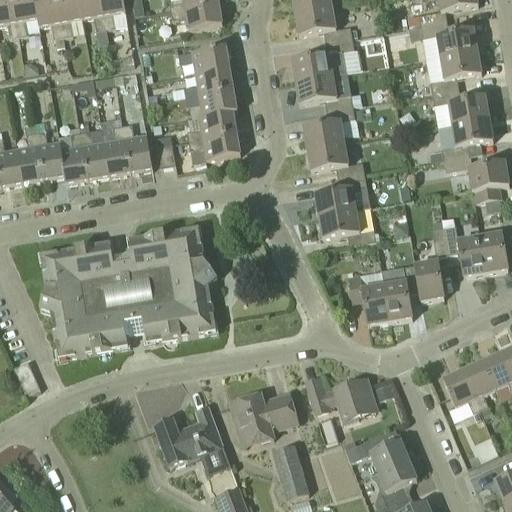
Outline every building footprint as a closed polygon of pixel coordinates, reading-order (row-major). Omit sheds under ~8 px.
[(10,44),(19,42),(20,42),(12,0),(0,0),(0,31),(8,30),(10,44)] [(41,33),(35,0),(12,0),(20,42),(29,41),(27,27),(38,25),(39,33),(41,33)] [(54,45),(56,44),(65,43),(57,0),(35,0),(41,33),(52,31),(54,45)] [(71,28),(84,25),(79,0),(57,0),(65,43),(73,41),(71,28)] [(97,37),(98,37),(108,35),(101,0),(79,0),(84,25),(94,23),(97,37)] [(101,0),(108,35),(116,34),(113,20),(126,18),(122,0),(101,0)] [(169,7),(171,17),(219,9),(217,0),(182,0),(183,5),(169,7)] [(292,0),(295,20),(332,13),(330,0),(292,0)] [(448,28),(446,17),(479,11),(476,0),(438,0),(441,17),(419,21),(421,33),(448,28)] [(132,2),(134,13),(144,12),(142,1),(132,2)] [(186,24),(188,36),(223,30),(219,9),(171,17),(172,26),(186,24)] [(299,42),(324,38),(326,49),(353,44),(351,33),(336,35),(332,13),(295,20),(299,42)] [(474,35),(450,39),(448,28),(421,33),(423,45),(427,66),(441,64),(478,57),(474,35)] [(110,49),(108,35),(98,37),(100,50),(110,49)] [(410,35),(388,39),(390,52),(412,49),(410,35)] [(65,43),(56,44),(58,52),(66,50),(65,43)] [(326,49),(328,60),(292,66),(296,88),(333,82),(330,60),(355,56),(353,44),(326,49)] [(226,52),(178,60),(180,71),(194,68),(196,80),(230,74),(226,52)] [(482,80),(478,57),(441,64),(445,86),(430,88),(432,100),(459,95),(457,84),(482,80)] [(113,64),(114,74),(135,70),(133,60),(113,64)] [(26,82),(40,79),(38,72),(32,67),(24,69),(26,82)] [(234,96),(230,74),(196,80),(198,92),(184,94),(186,104),(234,96)] [(382,85),(390,83),(388,74),(380,75),(382,85)] [(115,82),(117,89),(137,86),(136,78),(115,81),(115,82)] [(326,118),(353,113),(351,101),(337,104),(333,82),(296,88),(300,111),(325,106),(326,118)] [(486,102),(461,107),(459,95),(432,100),(434,112),(438,133),(489,125),(486,102)] [(187,113),(190,113),(201,111),(203,123),(233,118),(237,117),(234,96),(186,104),(187,113)] [(360,100),(351,101),(353,113),(362,112),(360,100)] [(180,114),(187,113),(186,104),(179,105),(180,114)] [(326,118),(328,129),(304,133),(308,155),(345,149),(341,127),(355,125),(353,113),(326,118)] [(199,124),(201,135),(187,137),(189,148),(237,139),(233,118),(203,123),(199,124)] [(471,162),(469,151),(493,147),(489,125),(438,133),(442,155),(444,167),(471,162)] [(81,138),(90,137),(88,128),(79,129),(81,138)] [(38,151),(35,138),(34,129),(26,131),(27,140),(26,140),(29,153),(38,151)] [(131,179),(153,176),(147,141),(135,144),(132,130),(123,131),(131,179)] [(161,130),(153,131),(155,140),(162,138),(161,130)] [(113,133),(116,147),(104,149),(110,183),(131,179),(123,131),(113,133)] [(48,150),(45,137),(35,138),(38,151),(44,186),(65,183),(60,156),(59,148),(48,150)] [(92,151),(90,137),(81,138),(80,139),(88,187),(110,183),(104,149),(92,151)] [(80,139),(72,140),(74,153),(60,156),(65,183),(66,190),(88,187),(80,139)] [(189,148),(191,156),(204,154),(206,167),(241,161),(237,139),(189,148)] [(155,143),(157,153),(172,150),(171,140),(155,143)] [(5,157),(3,144),(0,144),(0,188),(1,194),(22,190),(16,156),(5,157)] [(363,168),(359,169),(348,171),(345,149),(308,155),(311,178),(336,173),(338,185),(365,180),(363,168)] [(157,153),(160,174),(176,172),(172,150),(157,153)] [(44,186),(38,151),(29,153),(16,156),(22,190),(44,186)] [(444,167),(442,155),(435,156),(437,168),(444,167)] [(446,179),(450,178),(470,175),(474,197),(499,193),(509,191),(505,168),(473,173),(471,162),(444,167),(446,179)] [(452,181),(455,194),(471,191),(469,178),(452,181)] [(338,185),(340,196),(315,200),(319,222),(356,216),(352,194),(367,192),(365,180),(338,185)] [(474,197),(472,197),(474,209),(501,204),(499,193),(474,197)] [(401,198),(403,205),(411,204),(409,196),(401,198)] [(486,208),(488,218),(502,216),(500,205),(486,208)] [(356,216),(319,222),(323,245),(347,241),(349,252),(376,247),(374,236),(360,238),(356,216)] [(449,261),(460,259),(464,284),(487,280),(480,243),(458,246),(456,232),(455,232),(454,223),(443,225),(449,261)] [(437,263),(449,261),(443,225),(432,227),(434,236),(432,236),(437,263)] [(396,230),(398,241),(409,239),(407,228),(396,230)] [(191,235),(129,245),(131,254),(112,257),(111,249),(49,259),(49,262),(46,268),(42,269),(47,296),(40,315),(51,319),(57,356),(61,356),(66,360),(67,363),(128,353),(126,338),(144,335),(147,350),(208,339),(208,336),(212,330),(215,329),(209,290),(217,284),(212,277),(205,269),(200,242),(197,242),(192,238),(191,235)] [(503,239),(480,243),(487,280),(509,276),(503,239)] [(421,308),(444,304),(438,267),(415,271),(420,298),(421,308)] [(406,287),(384,291),(391,328),(413,324),(409,300),(420,298),(415,271),(404,273),(406,287)] [(368,332),(391,328),(384,291),(363,295),(360,280),(348,282),(353,309),(364,307),(368,332)] [(511,354),(503,359),(511,379),(511,354)] [(511,399),(511,379),(503,359),(483,368),(496,396),(508,390),(511,399)] [(26,402),(41,396),(28,367),(14,373),(26,402)] [(481,416),(482,415),(489,412),(484,401),(496,396),(483,368),(463,377),(481,416)] [(456,414),(468,408),(473,419),(481,416),(463,377),(443,386),(456,414)] [(358,424),(358,421),(375,416),(366,387),(310,404),(314,419),(328,415),(326,410),(339,406),(341,413),(338,414),(343,429),(358,424)] [(392,389),(376,394),(380,406),(396,401),(392,389)] [(274,445),(272,437),(298,429),(289,400),(275,404),(276,409),(265,412),(261,400),(230,409),(243,454),(274,445)] [(190,467),(224,455),(223,451),(208,412),(195,416),(200,430),(178,438),(173,425),(155,432),(170,474),(190,467)] [(489,412),(482,415),(486,424),(493,421),(489,412)] [(351,468),(370,460),(379,479),(409,466),(401,447),(388,452),(383,441),(346,457),(351,468)] [(288,507),(309,501),(295,453),(274,458),(288,507)] [(392,510),(409,503),(404,492),(417,486),(409,466),(379,479),(385,494),(381,495),(376,510),(376,511),(386,511),(388,511),(392,510)] [(503,507),(511,503),(511,479),(494,487),(503,507)] [(246,511),(240,493),(217,502),(220,511),(246,511)] [(412,511),(409,503),(392,510),(392,511),(428,511),(426,508),(417,511),(412,511)] [(511,511),(511,503),(503,507),(504,511),(511,511)]
